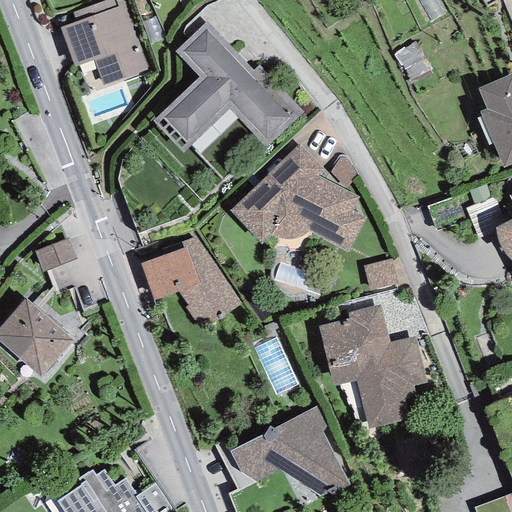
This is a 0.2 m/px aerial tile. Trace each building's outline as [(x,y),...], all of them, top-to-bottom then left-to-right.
[(116,8),(112,0),(107,0),(72,13),(75,22),(116,8)] [(93,60),(103,86),(148,70),(122,6),(116,8),(75,22),(60,28),(75,67),(93,60)] [(191,145),(229,109),(238,118),(267,148),(304,112),(259,65),(253,70),(207,22),(174,52),(198,77),(161,115),(190,146),(191,145)] [(503,168),(511,164),(511,73),(477,89),(486,109),(479,112),(503,168)] [(238,118),(229,109),(191,145),(199,154),(238,118)] [(183,153),(190,146),(161,115),(154,121),(183,153)] [(299,144),(230,210),(260,244),(268,235),(274,237),(280,239),(286,240),(292,239),(295,239),(301,237),(306,234),(309,232),(348,252),(366,218),(352,210),(359,197),(346,191),(344,188),(339,182),(337,183),(299,144)] [(330,172),(339,182),(344,188),(352,182),(351,180),(356,175),(350,166),(352,165),(347,157),(343,155),(339,156),(331,166),(333,167),(330,172)] [(511,193),(508,196),(511,202),(511,219),(495,229),(496,235),(498,241),(500,247),(504,254),(509,259),(511,261),(511,193)] [(153,301),(178,292),(187,306),(184,308),(194,320),(195,319),(202,329),(218,320),(241,304),(195,237),(180,243),(183,249),(141,264),(153,301)] [(42,272),(76,260),(68,239),(34,251),(42,272)] [(364,266),(370,291),(397,284),(391,259),(364,266)] [(0,327),(0,342),(40,377),(72,341),(25,299),(0,327)] [(333,387),(355,381),(369,429),(420,417),(413,386),(426,383),(415,337),(390,342),(380,305),(348,313),(350,318),(318,327),(333,387)] [(326,426),(316,406),(274,429),(270,426),(264,434),(237,448),(229,452),(241,472),(256,482),(279,470),(320,497),(349,485),(323,431),(326,426)] [(237,492),(256,482),(241,472),(229,452),(237,448),(233,437),(214,445),(237,492)] [(144,511),(135,497),(136,495),(125,478),(114,485),(104,470),(95,476),(91,471),(78,479),(82,485),(56,502),(63,511),(144,511)] [(144,511),(173,511),(156,483),(136,495),(135,497),(144,511)] [(481,511),(511,511),(511,490),(478,500),(481,511)]
